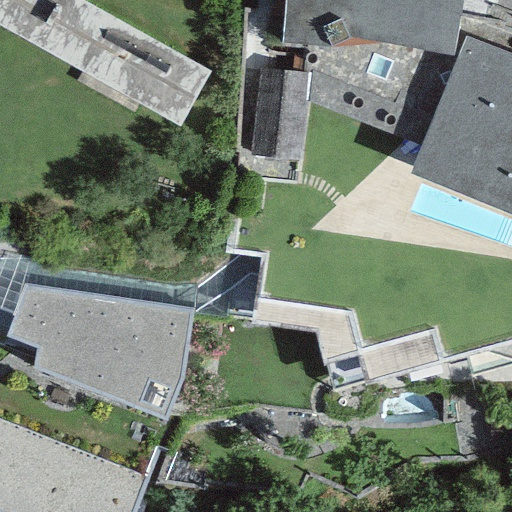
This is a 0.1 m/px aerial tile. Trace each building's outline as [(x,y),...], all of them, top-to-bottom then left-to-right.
[(134,114),(136,110),(179,134),(211,77),(69,0),(0,0),(0,35),(78,78),(76,82),(134,114)] [(285,0),(281,56),(319,57),(350,43),(452,65),(464,0),(285,0)] [(511,59),(466,42),(410,188),(511,227),(511,59)] [(309,77),(260,72),(250,160),(299,165),(309,77)] [(115,302),(24,290),(5,344),(34,356),(32,377),(166,436),(184,386),(193,318),(115,302)] [(137,511),(148,485),(0,424),(0,511),(137,511)]
